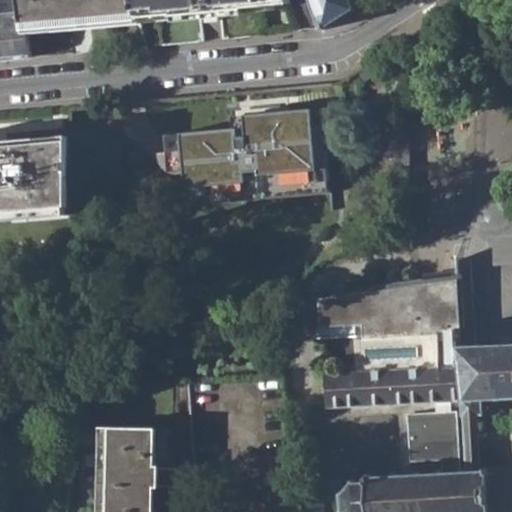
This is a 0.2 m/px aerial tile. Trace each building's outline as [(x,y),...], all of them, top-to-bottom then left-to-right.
[(20,0),(22,13),(24,25),(139,15),(134,0),(20,0)] [(134,0),(139,15),(147,45),(202,39),(201,16),(245,11),(246,7),(288,3),(287,0),(134,0)] [(310,0),(322,29),(324,29),(339,20),(354,9),(350,0),(310,0)] [(0,15),(0,58),(27,56),(24,25),(22,13),(0,15)] [(271,88),(273,114),(295,114),(295,107),(325,106),(325,84),(271,88)] [(384,118),(390,173),(424,169),(417,114),(384,118)] [(0,269),(67,265),(69,137),(0,143),(0,269)] [(286,188),(289,251),(324,250),(323,157),(300,157),(301,188),(286,188)] [(455,271),(419,275),(420,280),(421,286),(456,281),(455,271)] [(461,468),(478,472),(473,417),(478,417),(478,401),(511,399),(511,346),(458,349),(456,281),(421,286),(420,280),(371,287),(371,292),(318,298),(320,333),(321,338),(350,337),(352,373),(322,374),(325,409),(423,404),(423,402),(455,401),(456,419),(458,420),(461,468)] [(154,511),(155,487),(167,486),(166,427),(93,426),(90,511),(154,511)] [(478,472),(461,468),(456,469),(456,473),(440,475),(439,471),(434,470),(434,475),(417,475),(416,471),(411,472),(411,476),(393,477),(392,472),(388,473),(389,477),(369,478),(369,474),(364,474),(364,478),(358,479),(358,481),(353,484),(348,479),(345,482),(348,486),(341,493),(341,494),(335,493),(334,498),(340,500),(340,511),(336,511),(488,511),(488,504),(491,504),(491,487),(487,487),(486,476),(490,476),(489,471),(486,471),(486,467),(480,468),(480,472),(478,472)] [(296,511),(317,511),(315,489),(294,491),(296,511)]
